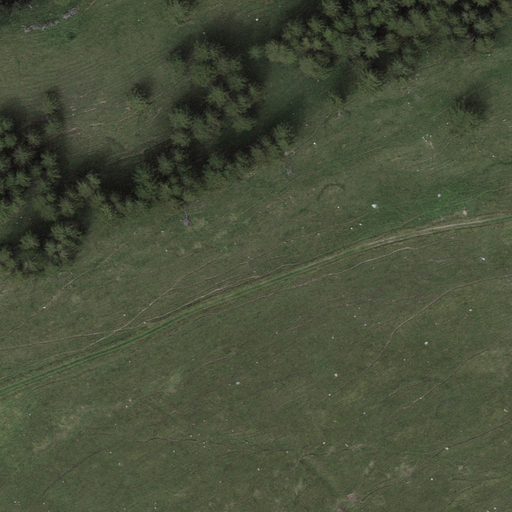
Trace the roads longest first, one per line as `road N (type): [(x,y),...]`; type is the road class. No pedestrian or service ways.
road 1 (track): [(511,215),(375,244),(172,319)]
road 2 (track): [(172,319),(0,391)]
